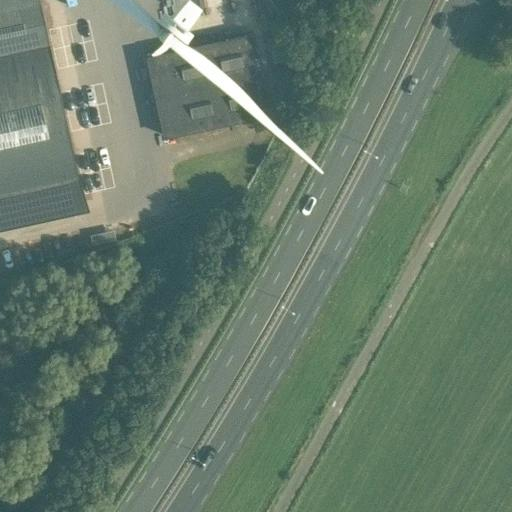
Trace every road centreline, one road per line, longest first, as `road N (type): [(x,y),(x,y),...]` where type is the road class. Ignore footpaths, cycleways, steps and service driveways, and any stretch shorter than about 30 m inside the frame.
road 1 (trunk): [(418,0),(243,344),(138,511)]
road 2 (trunk): [(182,511),(282,347),(459,0)]
road 3 (unclassified): [(0,247),(132,213),(124,169)]
road 4 (unclassified): [(124,169),(81,0)]
road 5 (unclassified): [(124,169),(264,129)]
